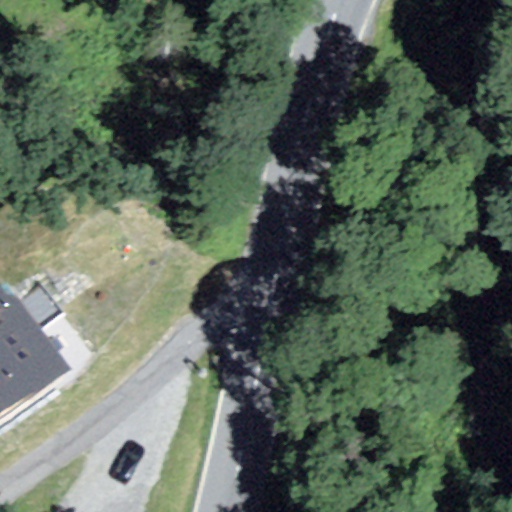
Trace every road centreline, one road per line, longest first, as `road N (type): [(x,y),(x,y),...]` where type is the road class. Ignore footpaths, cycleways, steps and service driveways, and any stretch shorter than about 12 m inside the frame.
road 1 (secondary): [(341,0),(265,318)]
road 2 (residential): [(0,488),(176,347),(234,317),(265,318)]
road 3 (secondary): [(265,318),(226,511)]
